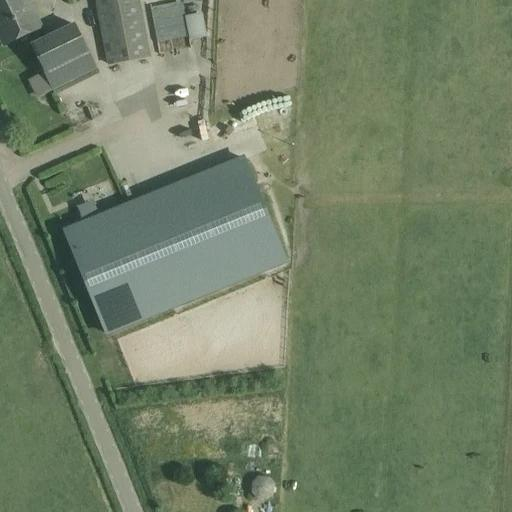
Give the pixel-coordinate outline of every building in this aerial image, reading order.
[(0,0),(0,39),(3,46),(43,27),(29,0),(0,0)] [(95,0),(105,49),(108,64),(149,56),(138,0),(95,0)] [(201,34),(196,10),(185,13),(189,37),(201,34)] [(32,47),(33,49),(44,72),(44,73),(53,92),(98,70),(88,51),(75,25),(32,47)] [(101,159),(53,179),(57,191),(106,171),(101,159)] [(64,232),(73,255),(146,225),(137,203),(64,232)] [(267,471),(250,471),(249,511),(266,511),(267,471)]
